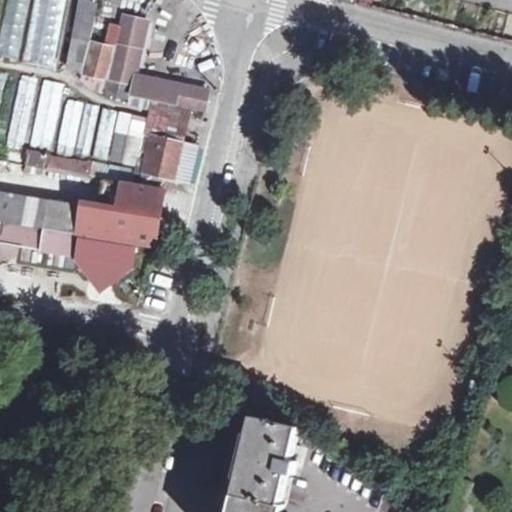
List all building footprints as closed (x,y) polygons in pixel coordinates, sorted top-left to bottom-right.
[(7,0),(0,41),(0,55),(57,66),(69,0),(7,0)] [(95,9),(97,0),(82,0),(68,63),(83,66),(81,73),(110,79),(117,51),(88,43),(90,30),(81,28),(86,7),(95,9)] [(86,7),(81,28),(90,30),(95,9),(86,7)] [(191,108),(199,109),(203,90),(135,76),(148,21),(125,16),(117,51),(110,79),(134,84),(131,95),(155,100),(191,108)] [(108,44),(117,46),(121,27),(112,25),(108,44)] [(105,90),(129,98),(131,86),(107,81),(105,90)] [(209,91),(203,90),(199,109),(205,110),(209,91)] [(155,100),(148,135),(150,135),(182,143),(191,108),(155,100)] [(124,161),(129,135),(119,133),(114,159),(124,161)] [(124,161),(124,164),(137,166),(142,137),(129,135),(124,161)] [(149,138),(146,152),(150,153),(143,183),(182,190),(184,181),(188,182),(197,147),(182,143),(150,135),(149,138)] [(149,138),(142,137),(137,166),(133,184),(142,185),(143,183),(150,153),(146,152),(149,138)] [(28,151),(26,163),(48,166),(50,154),(28,151)] [(94,162),(50,154),(48,166),(48,170),(92,177),(94,162)] [(86,206),(82,235),(155,247),(164,190),(125,184),(121,212),(86,206)] [(0,221),(80,235),(85,210),(0,196),(0,221)] [(136,246),(0,223),(0,257),(1,259),(20,246),(22,243),(34,244),(34,248),(78,256),(92,278),(113,282),(132,267),(136,246)] [(284,511),(287,504),(282,503),(290,473),(295,474),(298,460),(293,459),(301,427),(257,416),(232,511),(284,511)] [(460,479),(449,511),(464,511),(474,483),(460,479)]
